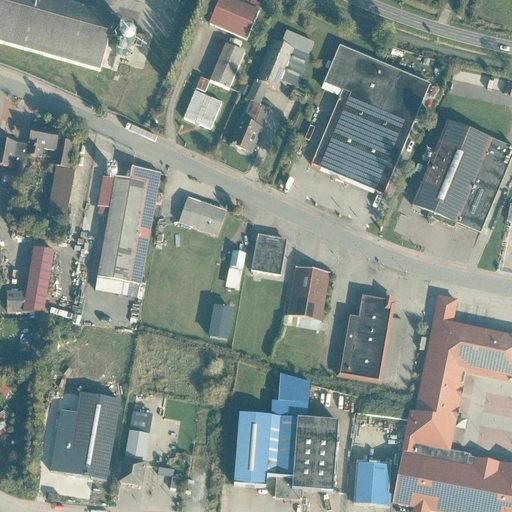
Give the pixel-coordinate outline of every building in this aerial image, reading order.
[(123,19),(56,0),(0,0),(0,44),(110,76),(123,19)] [(260,13),(229,0),(218,0),(208,26),(247,43),(260,13)] [(281,48),(273,44),(257,83),(278,91),(281,84),(298,91),(315,46),(287,34),(281,48)] [(230,91),(245,56),(226,48),(211,83),(230,91)] [(385,198),(430,87),(340,50),(325,86),(343,95),(311,168),(385,198)] [(207,93),(210,81),(201,78),(197,90),(207,93)] [(223,105),(194,94),(183,121),(212,133),(223,105)] [(233,149),(252,157),(272,112),(253,104),(233,149)] [(0,141),(0,168),(23,172),(24,167),(27,168),(29,157),(43,160),(45,151),(55,153),(54,161),(51,160),(49,167),(60,169),(59,174),(68,176),(69,171),(70,171),(76,145),(60,142),(62,130),(34,125),(30,147),(0,141)] [(420,194),(413,211),(431,219),(429,222),(456,234),(458,230),(482,240),(511,167),(511,152),(500,147),(448,126),(448,128),(444,126),(435,148),(439,150),(430,170),(428,169),(427,171),(426,170),(416,193),(420,194)] [(115,177),(116,176),(117,173),(116,171),(115,169),(113,168),(110,168),(108,169),(107,171),(106,173),(107,176),(108,177),(111,178),(113,178),(115,177)] [(4,186),(4,188),(14,190),(15,188),(17,189),(20,173),(7,171),(4,186)] [(132,186),(104,181),(100,210),(110,211),(96,279),(139,288),(163,178),(134,172),(132,186)] [(228,215),(192,202),(183,226),(219,239),(228,216),(228,215)] [(53,219),(51,227),(57,229),(59,221),(53,219)] [(279,280),(287,243),(257,237),(250,274),(279,280)] [(35,250),(27,294),(8,294),(8,315),(45,316),(56,254),(35,250)] [(242,290),(246,253),(232,252),(228,289),(242,290)] [(331,279),(319,277),(319,274),(317,271),(313,270),(310,273),(310,275),(297,273),(288,320),(323,326),(331,279)] [(411,446),(447,454),(463,373),(511,384),(511,337),(455,325),(460,300),(438,296),(413,418),(410,417),(402,457),(405,457),(408,458),(411,446)] [(338,383),(383,391),(397,308),(396,308),(396,304),(361,298),(358,320),(349,318),(338,383)] [(229,339),(232,309),(214,307),(212,338),(229,339)] [(278,377),(276,405),(306,407),(308,386),(278,377)] [(301,495),(329,497),(334,426),(235,419),(230,490),(263,493),(264,481),(275,482),(274,501),(301,503),(301,495)] [(149,437),(131,434),(126,461),(144,464),(149,437)] [(511,511),(511,468),(470,460),(447,454),(411,446),(408,458),(405,457),(394,510),(403,511),(511,511)] [(123,461),(119,485),(144,489),(148,465),(144,464),(126,461),(123,461)] [(357,467),(354,508),(389,511),(390,497),(387,497),(389,469),(357,467)] [(174,477),(175,470),(160,468),(159,475),(174,477)] [(178,480),(171,479),(170,489),(177,490),(178,480)]
